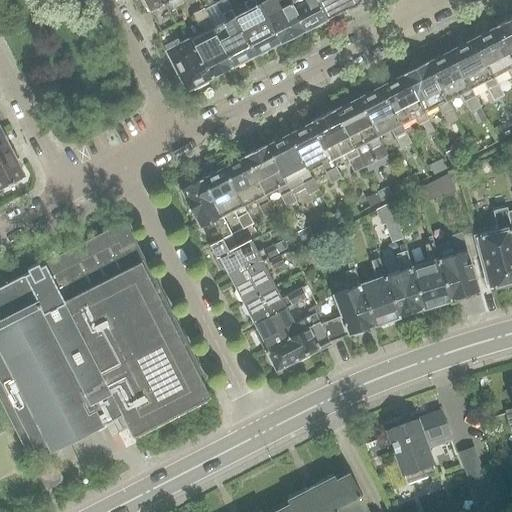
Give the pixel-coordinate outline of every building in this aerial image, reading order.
[(143,0),(149,10),(168,0),(143,0)] [(168,0),(149,10),(155,22),(176,11),(175,9),(170,0),(168,0)] [(181,0),(170,0),(175,9),(184,4),(181,0)] [(226,22),(212,29),(231,65),(253,54),(234,17),(224,0),(223,0),(216,4),(226,22)] [(278,41),(259,5),(256,6),(252,0),(241,0),(247,11),(234,17),(253,54),(278,41)] [(278,41),(303,28),(287,0),(268,0),(259,5),(278,41)] [(287,0),(303,28),(326,17),(316,0),(287,0)] [(316,0),(326,17),(358,0),(316,0)] [(181,21),(176,11),(155,22),(161,32),(181,21)] [(203,33),(191,40),(210,76),(231,65),(212,29),(203,11),(194,15),(203,33)] [(511,19),(497,27),(511,55),(511,19)] [(511,55),(497,27),(474,39),(493,76),(507,70),(511,80),(511,55)] [(189,86),(210,76),(191,40),(180,45),(177,40),(174,42),(169,33),(160,38),(184,85),(189,86)] [(474,39),(451,51),(470,88),(484,81),(494,100),(503,95),(493,76),(474,39)] [(480,107),(470,88),(451,51),(427,63),(446,101),(460,93),(470,112),(475,110),(480,107)] [(456,120),(446,101),(427,63),(405,74),(424,112),(437,105),(447,124),(456,120)] [(434,131),(424,112),(405,74),(381,86),(401,124),(414,117),(424,136),(434,131)] [(401,124),(381,86),(359,98),(378,136),(392,129),(402,148),(411,143),(401,124)] [(335,110),(355,148),(369,141),(379,160),(388,155),(378,136),(359,98),(335,110)] [(480,107),(475,110),(482,123),(486,120),(480,107)] [(311,122),(330,161),(346,153),(356,172),(365,167),(355,148),(335,110),(311,122)] [(311,122),(288,134),(307,172),(321,166),(330,183),(340,178),(330,161),(311,122)] [(497,142),(505,138),(499,127),(492,131),(497,142)] [(0,128),(0,188),(20,178),(22,171),(0,128)] [(317,190),(307,172),(288,134),(266,146),(285,184),(298,177),(307,195),(317,190)] [(266,146),(244,157),(263,195),(275,189),(284,207),(294,202),(285,184),(266,146)] [(453,150),(446,154),(452,165),(459,162),(453,150)] [(273,213),(263,195),(244,157),(223,168),(243,206),(253,200),(263,218),(273,213)] [(429,167),(434,176),(446,169),(442,160),(429,167)] [(252,224),(243,206),(223,168),(201,179),(222,216),(233,211),(242,229),(252,224)] [(419,183),(414,174),(401,180),(406,190),(419,183)] [(181,192),(200,227),(212,221),(221,239),(223,238),(231,234),(222,216),(201,179),(182,188),(181,192)] [(428,185),(418,190),(422,202),(432,199),(428,185)] [(381,202),(393,196),(389,189),(377,195),(381,202)] [(381,202),(377,195),(366,201),(370,208),(381,202)] [(391,204),(377,211),(382,224),(396,220),(391,204)] [(511,211),(509,212),(508,207),(494,210),(500,231),(478,237),(483,253),(491,286),(511,280),(511,211)] [(335,226),(348,220),(343,211),(331,218),(335,226)] [(0,400),(31,461),(123,414),(134,437),(211,398),(200,375),(203,373),(125,222),(45,262),(46,264),(41,267),(39,263),(33,266),(28,268),(31,272),(0,287),(0,400)] [(313,236),(308,227),(298,232),(303,241),(313,236)] [(470,257),(483,253),(478,237),(477,232),(464,236),(462,233),(453,235),(457,249),(452,250),(454,255),(439,259),(451,298),(480,290),(470,257)] [(424,306),(451,298),(439,259),(432,236),(428,237),(430,243),(425,244),(428,257),(424,258),(425,262),(412,266),(424,306)] [(229,250),(223,238),(221,239),(210,245),(224,272),(226,271),(229,277),(278,253),(274,245),(263,250),(262,249),(257,252),(250,239),(229,250)] [(424,306),(412,266),(405,245),(400,246),(401,252),(396,254),(400,266),(398,267),(399,271),(386,275),(400,314),(424,306)] [(243,302),(275,286),(268,272),(273,270),(272,268),(283,263),(278,253),(229,277),(243,302)] [(374,280),(361,284),(375,323),(400,314),(386,275),(380,258),(371,260),(376,275),(373,276),(374,280)] [(346,334),(375,323),(361,284),(354,263),(347,265),(350,270),(345,272),(349,285),(346,286),(348,290),(333,294),(338,305),(343,314),(339,316),(346,334)] [(282,299),(275,286),(243,302),(253,323),(254,323),(286,306),(307,296),(303,288),(282,299)] [(331,339),(346,334),(339,316),(343,314),(338,305),(320,311),(316,312),(318,315),(312,318),(315,324),(266,347),(277,368),(317,347),(319,350),(332,343),(331,339)] [(254,323),(266,347),(315,324),(312,318),(318,315),(316,312),(294,323),(286,306),(254,323)] [(427,447),(450,439),(441,412),(388,430),(403,473),(433,463),(427,447)] [(491,487),(477,448),(461,454),(475,493),(491,487)] [(47,491),(65,481),(53,459),(36,469),(47,491)] [(277,511),(368,511),(349,475),(336,481),(334,478),(288,501),(290,505),(277,511)]
